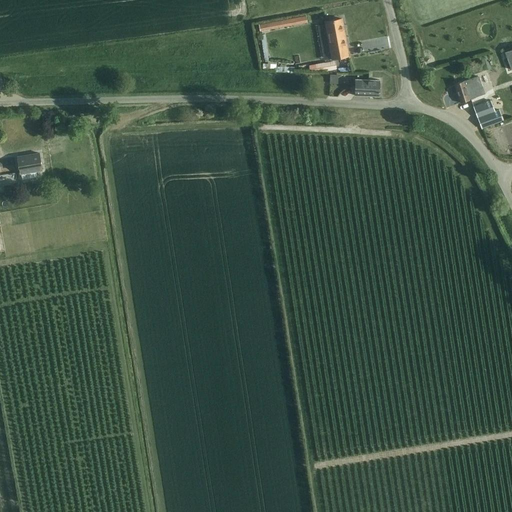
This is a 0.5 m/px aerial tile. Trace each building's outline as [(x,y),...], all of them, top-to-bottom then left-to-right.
[(260,30),(307,21),(306,16),(259,25),(260,30)] [(340,20),(323,24),(331,61),(348,57),(340,20)] [(266,56),(262,30),(258,31),(263,56),(266,56)] [(309,73),(335,68),(334,61),(308,65),(309,73)] [(472,78),(455,83),(461,102),(470,99),(469,98),(478,95),(476,90),(481,88),(477,76),(472,78)] [(380,81),(355,80),(354,96),(379,97),(380,81)] [(491,100),(474,106),(478,117),(495,111),(491,100)] [(495,111),(478,117),(481,127),(503,120),(499,109),(495,111)] [(36,153),(15,157),(18,174),(21,174),(22,179),(37,177),(36,171),(39,171),(36,153)]
